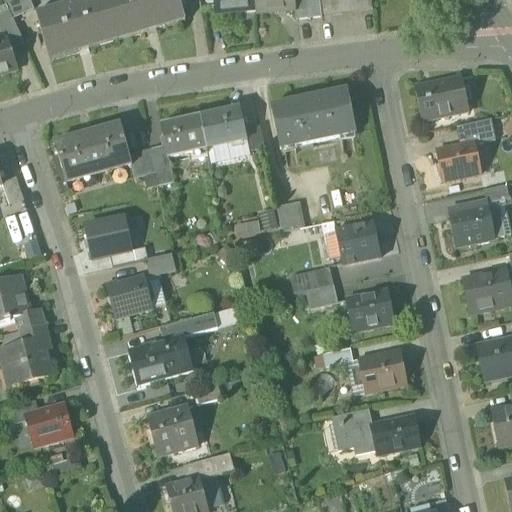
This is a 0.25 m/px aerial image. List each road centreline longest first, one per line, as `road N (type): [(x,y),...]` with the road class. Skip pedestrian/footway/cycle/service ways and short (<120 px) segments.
road 1 (residential): [(377,54),(470,511)]
road 2 (residential): [(27,117),(131,511)]
road 3 (residential): [(27,117),(162,85),(377,54)]
road 4 (residential): [(377,54),(511,46)]
